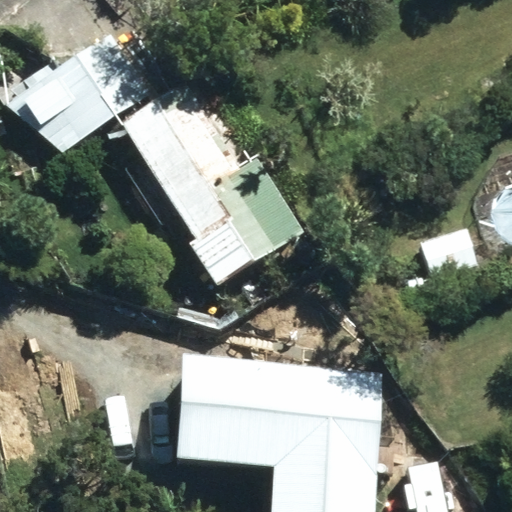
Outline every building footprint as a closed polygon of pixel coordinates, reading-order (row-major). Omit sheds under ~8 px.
[(83,150),(153,100),(112,43),(42,92),(83,150)] [(511,51),(463,75),(478,104),(511,87),(511,51)] [(194,254),(222,297),(294,250),(191,91),(125,133),(200,250),(194,254)] [(463,231),(417,249),(431,287),(478,269),(463,231)] [(278,511),(379,511),(385,382),(191,370),(185,475),(280,481),(278,511)]
